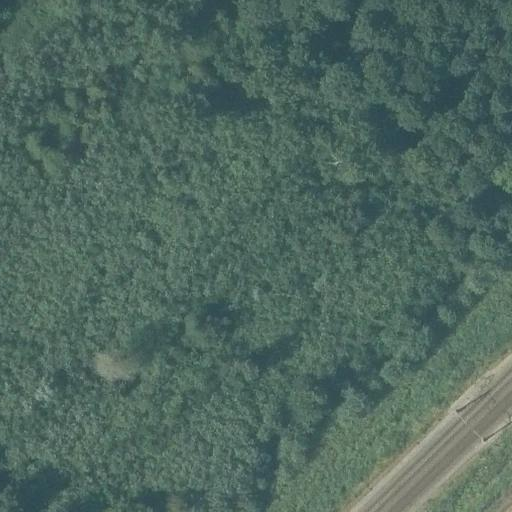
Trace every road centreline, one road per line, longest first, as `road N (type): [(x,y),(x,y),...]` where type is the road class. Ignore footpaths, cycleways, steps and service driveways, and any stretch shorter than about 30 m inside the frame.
road 1 (track): [(268,511),(511,271)]
road 2 (track): [(308,511),(511,313)]
